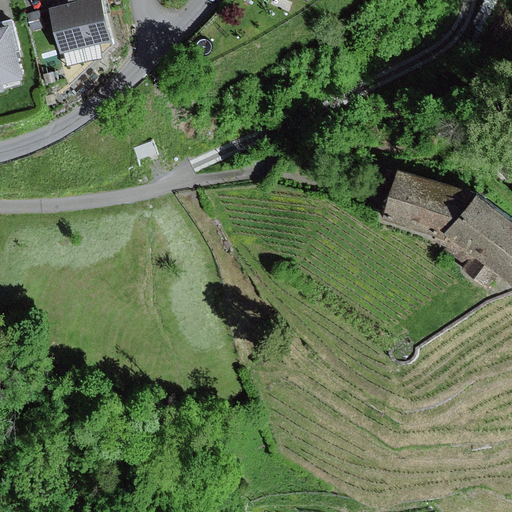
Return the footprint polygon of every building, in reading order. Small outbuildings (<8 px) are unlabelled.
[(74,0),(71,1),(50,6),(62,53),(115,40),(104,0),(74,0)] [(41,10),(28,13),(32,30),(45,28),(41,10)] [(0,90),(9,88),(7,80),(26,75),(12,21),(0,24),(0,90)] [(153,141),(134,148),(138,160),(157,153),(153,141)] [(511,210),(483,189),(402,167),(387,216),(438,231),(435,239),(470,259),(466,265),(490,283),(504,269),(511,274),(511,210)]
